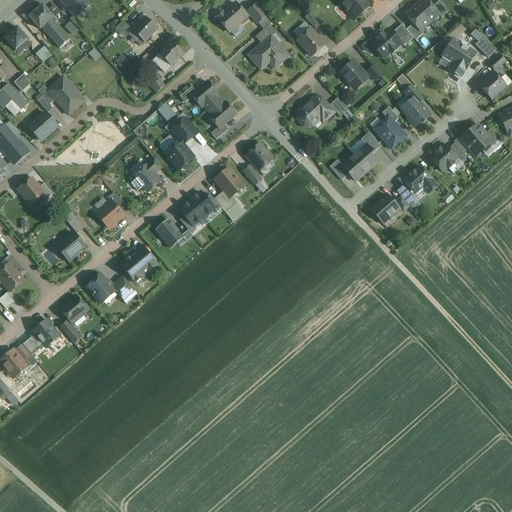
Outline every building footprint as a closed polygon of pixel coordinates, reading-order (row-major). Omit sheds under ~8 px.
[(89,5),(85,0),(60,0),(75,17),(89,5)] [(369,4),(364,0),(338,0),(353,17),(361,11),(364,11),(368,7),(369,4)] [(433,7),(426,0),(423,0),(416,7),(429,23),(439,15),(433,7)] [(439,1),(433,7),(439,15),(442,18),(449,12),(439,1)] [(236,3),(224,13),(222,11),(219,11),(216,13),(216,17),(230,33),(247,17),(236,3)] [(257,4),(247,12),(257,23),(260,21),(265,17),(267,15),(257,4)] [(43,5),(29,17),(40,30),(42,28),(52,19),(53,18),(43,5)] [(429,23),(416,7),(406,16),(413,24),(420,32),(420,31),(429,23)] [(321,26),(310,14),(305,18),(316,30),(321,26)] [(271,24),(265,17),(260,21),(267,28),(269,26),(271,24)] [(157,29),(146,18),(132,31),(144,43),(157,29)] [(58,26),(52,19),(42,28),(60,48),(70,40),(58,26)] [(124,21),(115,29),(120,35),(128,27),(124,21)] [(70,22),(65,27),(72,35),(77,31),(70,22)] [(420,32),(413,24),(406,30),(416,41),(423,34),(420,31),(420,32)] [(267,28),(255,38),(261,45),(271,36),(272,37),(275,34),(269,26),(267,28)] [(28,40),(17,28),(5,38),(16,50),(28,40)] [(325,45),(311,29),(297,41),(311,57),(325,45)] [(390,30),(371,44),(384,59),(402,43),(390,30)] [(272,37),(271,36),(261,45),(249,56),(261,70),(273,60),(274,61),(275,60),(279,65),(289,57),(272,37)] [(497,50),(484,37),(476,46),(488,58),(497,50)] [(476,54),(454,40),(443,56),(454,63),(449,70),(461,78),(476,54)] [(171,42),(159,55),(162,58),(159,62),(167,70),(171,67),(184,54),(171,42)] [(44,47),(35,55),(43,63),(52,55),(44,47)] [(95,48),(90,52),(95,59),(100,54),(95,48)] [(115,62),(122,68),(129,60),(122,53),(115,62)] [(500,56),(490,65),(495,71),(505,62),(500,56)] [(47,62),(53,68),(58,64),(52,58),(47,62)] [(357,66),(353,62),(340,74),(352,88),(357,83),(363,84),(368,79),(362,72),(362,70),(359,67),(357,66)] [(374,66),(368,72),(376,81),(382,76),(374,66)] [(493,73),(479,85),(492,100),(506,88),(493,73)] [(23,75),(14,83),(22,92),(31,84),(23,75)] [(159,80),(151,87),(157,94),(165,86),(159,80)] [(67,82),(58,90),(54,86),(48,91),(47,91),(55,100),(69,116),(85,102),(67,82)] [(196,92),(193,95),(194,96),(198,101),(198,103),(202,108),(203,107),(207,111),(220,100),(216,96),(218,94),(208,82),(196,92)] [(27,103),(8,84),(0,91),(0,101),(14,116),(27,103)] [(48,91),(44,86),(38,92),(43,97),(50,105),(55,100),(47,91),(48,91)] [(424,99),(412,86),(405,92),(412,100),(415,98),(420,103),(424,99)] [(192,87),(180,97),(185,103),(194,96),(193,95),(196,92),(192,87)] [(50,105),(43,97),(37,101),(48,113),(53,109),(50,105)] [(349,110),(338,98),(330,105),(340,118),(349,110)] [(412,100),(409,103),(410,104),(403,111),(410,118),(408,120),(415,127),(422,121),(423,123),(431,116),(420,103),(415,98),(412,100)] [(321,99),(317,99),(313,103),(311,101),(299,112),(301,114),(300,116),(299,120),(303,125),(308,125),(309,124),(312,126),(322,117),(325,120),(333,113),(321,99)] [(220,100),(207,111),(211,116),(209,117),(213,121),(216,122),(220,127),(221,128),(224,125),(236,115),(225,103),(224,105),(220,100)] [(399,119),(389,108),(382,113),(387,119),(389,117),(394,123),(399,119)] [(511,109),(499,117),(501,122),(501,125),(502,128),(505,129),(507,134),(511,131),(511,109)] [(169,112),(164,117),(169,123),(174,118),(169,112)] [(45,113),(30,126),(35,132),(35,135),(41,141),(57,127),(45,113)] [(394,123),(389,117),(387,119),(379,125),(383,130),(378,134),(392,150),(407,137),(394,123)] [(179,118),(165,129),(169,134),(183,122),(179,118)] [(199,132),(187,119),(183,122),(169,134),(177,143),(180,141),(183,145),(199,132)] [(31,151),(17,136),(21,132),(9,120),(0,127),(0,152),(14,167),(31,151)] [(221,128),(220,127),(211,134),(216,140),(228,130),(224,125),(221,128)] [(485,134),(478,125),(471,130),(470,129),(466,133),(467,134),(460,140),(468,149),(475,157),(492,142),(493,142),(485,134)] [(499,140),(490,130),(485,134),(493,142),(492,142),(494,144),(499,140)] [(381,147),(369,133),(361,140),(366,146),(367,146),(373,153),(381,147)] [(468,149),(460,140),(459,138),(454,142),(455,144),(463,153),(468,149)] [(183,145),(180,141),(177,143),(164,154),(179,171),(180,169),(181,171),(185,171),(187,168),(188,165),(187,164),(194,158),(183,145)] [(463,153),(455,144),(449,149),(458,159),(457,159),(461,163),(467,157),(463,153)] [(273,159),(260,145),(246,156),(259,171),(273,159)] [(366,146),(355,156),(368,171),(380,161),(373,153),(367,146),(366,146)] [(449,149),(446,146),(441,150),(440,149),(435,153),(436,155),(431,159),(442,172),(447,167),(448,169),(454,164),(453,163),(457,159),(458,159),(449,149)] [(368,171),(355,156),(343,167),(342,167),(349,174),(356,182),(368,171)] [(155,158),(147,165),(154,174),(163,167),(155,158)] [(343,167),(338,161),(330,167),(342,181),(349,174),(342,167),(343,167)] [(154,174),(147,165),(134,175),(137,179),(131,184),(138,192),(144,187),(148,192),(149,192),(153,192),(155,190),(155,187),(161,182),(154,174)] [(261,180),(250,166),(243,172),(255,186),(261,181),(261,180)] [(420,167),(404,181),(406,183),(415,194),(423,187),(428,194),(437,186),(420,167)] [(227,169),(225,168),(221,171),(221,174),(222,175),(215,181),(224,192),(230,198),(232,196),(244,187),(229,169),(228,170),(227,169)] [(32,179),(18,191),(31,206),(42,197),(45,194),(39,188),(32,179)] [(268,189),(261,181),(255,186),(262,193),(268,189)] [(54,194),(45,183),(39,188),(45,194),(42,197),(45,201),(54,194)] [(415,194),(406,183),(396,192),(401,197),(408,205),(415,199),(413,196),(415,194)] [(126,206),(115,192),(108,198),(111,202),(112,201),(120,211),(126,206)] [(206,198),(201,192),(190,201),(203,217),(214,209),(206,198)] [(230,198),(224,192),(214,199),(222,208),(226,213),(235,206),(238,203),(232,196),(230,198)] [(214,199),(210,195),(206,198),(214,209),(217,212),(222,208),(214,199)] [(387,196),(371,210),(383,224),(400,210),(397,206),(394,204),(387,196)] [(401,197),(394,204),(397,206),(398,205),(405,212),(410,207),(408,205),(401,197)] [(120,211),(112,201),(111,202),(96,214),(109,229),(124,216),(120,211)] [(203,217),(190,201),(179,210),(184,216),(193,226),(203,217)] [(235,206),(226,213),(232,220),(241,213),(235,206)] [(72,213),(68,217),(67,217),(65,219),(68,223),(76,217),(72,213)] [(193,226),(184,216),(180,220),(188,230),(191,234),(196,230),(193,226)] [(85,228),(76,217),(68,223),(77,234),(85,228)] [(182,236),(169,220),(155,231),(170,249),(183,239),(184,238),(182,236)] [(191,234),(188,230),(182,236),(184,238),(183,239),(186,242),(193,237),(191,234)] [(73,233),(62,242),(60,242),(57,244),(57,247),(59,250),(61,250),(69,260),(76,255),(76,254),(85,246),(73,233)] [(142,247),(134,253),(132,251),(125,257),(127,259),(120,265),(135,283),(157,265),(142,247)] [(23,281),(5,259),(0,263),(0,272),(0,273),(0,272),(0,279),(10,292),(23,281)] [(105,281),(101,276),(87,287),(100,302),(102,303),(116,291),(110,283),(105,283),(105,281)] [(133,290),(123,278),(115,285),(125,297),(133,290)] [(15,302),(7,293),(0,299),(0,302),(1,304),(6,310),(15,302)] [(81,304),(76,297),(60,310),(72,324),(88,311),(88,308),(84,304),(81,304)] [(54,329),(47,321),(33,332),(39,340),(32,345),(38,352),(44,346),(46,348),(60,336),(54,329)] [(79,336),(67,322),(61,328),(68,337),(72,341),(79,336)] [(61,328),(59,325),(54,329),(60,336),(63,340),(68,337),(61,328)] [(23,345),(15,352),(24,363),(32,356),(23,345)] [(15,352),(13,351),(0,361),(0,362),(12,377),(26,366),(24,363),(15,352)] [(0,397),(9,390),(0,379),(0,397)]
